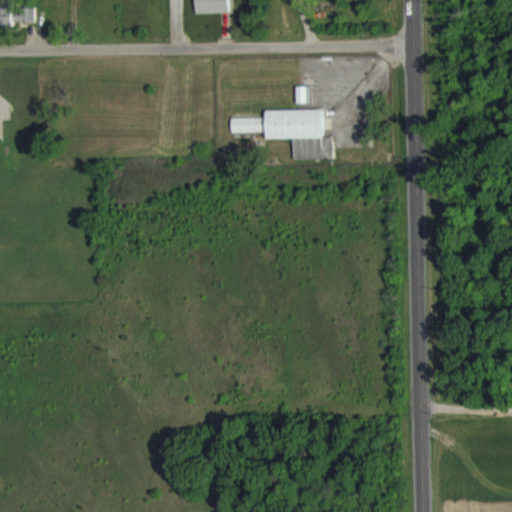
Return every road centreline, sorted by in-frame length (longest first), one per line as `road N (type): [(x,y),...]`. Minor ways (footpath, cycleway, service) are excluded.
road 1 (secondary): [(411,0),(423,511)]
road 2 (residential): [(0,45),(413,45)]
